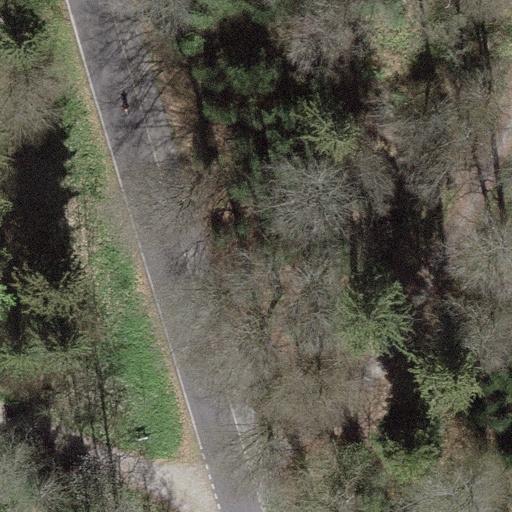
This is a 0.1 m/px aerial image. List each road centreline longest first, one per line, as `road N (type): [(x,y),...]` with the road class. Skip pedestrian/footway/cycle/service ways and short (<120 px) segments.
road 1 (unclassified): [(238,511),(88,0)]
road 2 (track): [(247,511),(464,207),(511,119)]
road 3 (track): [(0,419),(223,511)]
